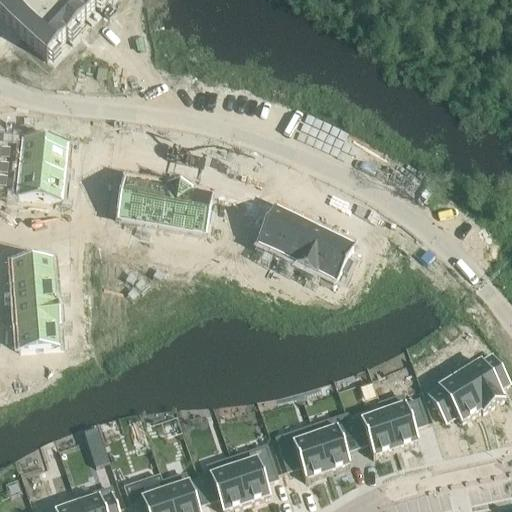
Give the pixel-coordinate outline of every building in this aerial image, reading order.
[(0,0),(0,20),(45,63),(104,0),(0,0)] [(23,141),(19,170),(64,175),(67,145),(23,141)] [(122,155),(121,163),(133,165),(134,157),(122,155)] [(163,163),(161,171),(173,173),(174,165),(163,163)] [(174,165),(173,173),(185,175),(186,167),(174,165)] [(19,170),(16,200),(61,205),(64,175),(19,170)] [(206,170),(204,178),(216,180),(217,173),(206,170)] [(119,197),(116,210),(121,211),(119,224),(141,228),(148,189),(126,185),(123,198),(119,197)] [(148,189),(141,228),(163,232),(169,192),(148,189)] [(169,192),(163,232),(184,235),(191,196),(191,194),(170,190),(169,192)] [(285,192),(282,199),(293,204),(296,197),(285,192)] [(191,196),(184,235),(206,239),(213,200),(191,196)] [(315,206),(311,213),(322,218),(325,211),(315,206)] [(325,211),(322,218),(333,224),(336,216),(325,211)] [(276,213),(256,253),(276,263),(296,222),(276,213)] [(296,222),(276,263),(295,272),(315,232),(296,222)] [(361,229),(358,236),(369,241),(372,234),(361,229)] [(315,232),(295,272),(315,282),(334,241),(315,232)] [(334,241),(315,282),(335,292),(343,275),(348,277),(353,266),(349,264),(355,251),(334,241)] [(56,264),(12,268),(13,290),(58,287),(56,264)] [(58,287),(13,290),(15,312),(60,308),(58,287)] [(60,308),(15,312),(17,333),(61,330),(60,308)] [(61,330),(17,333),(18,356),(63,353),(61,330)] [(492,360),(460,380),(484,418),(504,405),(498,396),(510,389),(492,360)] [(460,380),(429,399),(447,428),(458,421),(462,428),(481,416),(483,418),(484,418),(460,380)] [(403,401),(380,408),(396,455),(419,448),(414,434),(427,430),(419,406),(406,410),(403,401)] [(347,420),(346,420),(358,453),(369,450),(374,463),(396,455),(380,408),(379,409),(381,413),(359,421),(361,425),(350,429),(347,420)] [(346,420),(312,432),(328,479),(351,471),(346,457),(358,453),(346,420)] [(312,432),(277,444),(288,477),(301,473),(305,486),(328,479),(312,432)] [(110,467),(104,449),(90,454),(96,472),(110,467)] [(266,451),(231,463),(247,510),(270,503),(265,489),(277,485),(266,451)] [(211,480),(200,484),(208,508),(220,504),(222,511),(242,511),(247,510),(231,463),(208,471),(211,480)] [(162,480),(161,480),(171,511),(197,511),(208,508),(200,484),(189,488),(185,479),(164,486),(162,480)] [(171,511),(161,480),(126,492),(132,511),(171,511)] [(117,511),(111,493),(76,505),(78,511),(117,511)]
